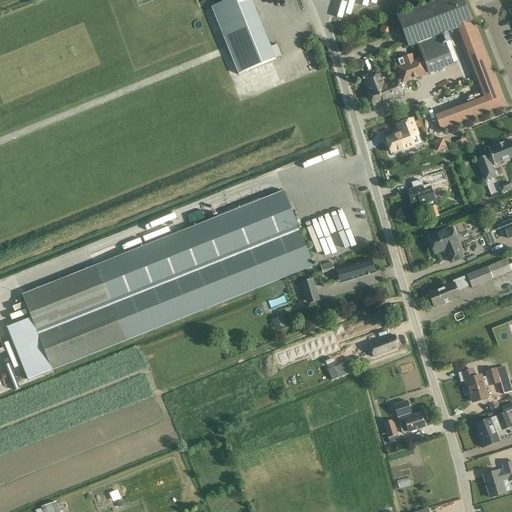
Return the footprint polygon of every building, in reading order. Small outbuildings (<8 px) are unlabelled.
[(228,0),(211,7),(237,74),(276,59),(275,58),(281,56),(277,45),(271,48),(251,0),(228,0)] [(458,27),(474,21),(465,0),(437,0),(397,15),(409,46),(416,43),(423,59),(410,64),(409,63),(397,67),(397,69),(396,70),(400,80),(404,79),(426,70),(428,75),(430,75),(454,65),(453,63),(457,62),(447,35),(443,37),(442,33),(458,27)] [(396,80),(384,85),(380,75),(376,76),(374,75),(370,77),(369,79),(365,80),(369,91),(367,92),(372,107),(402,95),(396,80)] [(383,137),(375,140),(382,154),(393,149),(393,151),(406,147),(401,137),(407,135),(399,120),(390,123),(393,131),(382,135),(383,137)] [(276,152),(303,144),(297,126),(270,134),(276,152)] [(496,147),(488,150),(494,165),(511,157),(511,143),(511,141),(503,144),(502,143),(496,146),(496,147)] [(430,177),(434,190),(445,186),(441,174),(430,177)] [(413,189),(407,191),(410,203),(418,201),(419,206),(435,201),(430,184),(422,187),(421,180),(411,183),(413,189)] [(7,328),(27,379),(52,370),(313,266),(284,192),(22,296),(31,318),(7,328)] [(344,248),(330,212),(301,223),(315,260),(344,248)] [(511,218),(500,224),(507,239),(511,237),(511,218)] [(446,248),(451,262),(462,258),(456,244),(457,244),(451,229),(429,238),(435,253),(446,248)] [(371,259),(337,270),(341,283),(375,273),(371,259)] [(466,275),(471,289),(493,280),(492,279),(511,271),(506,259),(487,267),(466,275)] [(428,294),(433,307),(459,296),(458,291),(468,287),(464,277),(452,281),(453,283),(428,294)] [(311,278),(301,281),(305,297),(316,294),(311,278)] [(280,315),(270,319),(274,329),(284,325),(280,315)] [(319,340),(326,368),(353,361),(345,333),(319,340)] [(394,335),(368,345),(373,357),(399,348),(394,335)] [(468,388),(473,402),(487,397),(484,387),(489,385),(489,387),(498,384),(502,395),(511,391),(511,390),(507,375),(498,378),(495,368),(484,372),(486,377),(481,378),(481,376),(475,378),(472,370),(458,374),(461,382),(465,381),(467,388),(468,388)] [(393,405),(398,421),(412,416),(407,400),(393,405)] [(425,427),(421,413),(412,416),(398,421),(402,434),(408,431),(408,432),(425,427)] [(480,438),(479,439),(482,448),(498,441),(492,427),(500,424),(503,431),(511,427),(505,414),(498,416),(489,420),(489,419),(475,424),(480,438)] [(383,423),(389,444),(399,441),(393,420),(383,423)] [(483,475),(490,498),(505,493),(511,491),(509,482),(511,480),(511,461),(501,464),(503,470),(483,475)] [(42,508),(35,510),(35,511),(59,511),(58,508),(56,501),(48,504),(41,506),(42,508)]
